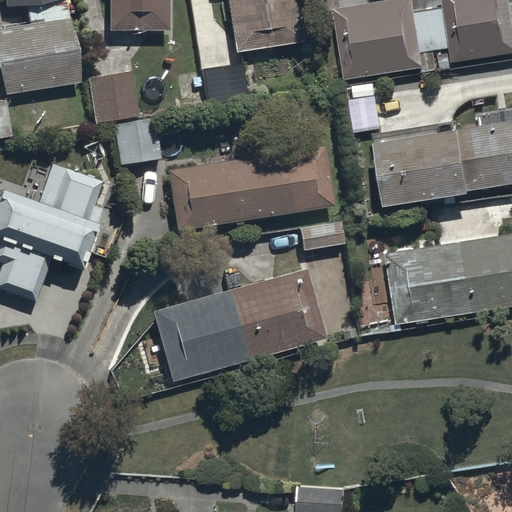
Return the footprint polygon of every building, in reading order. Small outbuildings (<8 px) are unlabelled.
[(0,59),(5,96),(83,84),(71,0),(4,0),(5,6),(29,3),(32,27),(0,31),(0,59)] [(107,0),(107,34),(166,33),(166,0),(107,0)] [(230,0),(239,53),(303,44),(295,0),(230,0)] [(385,0),(334,9),(346,81),(511,52),(511,5),(511,0),(443,0),(444,6),(417,11),(414,0),(385,0)] [(202,71),(208,104),(248,97),(242,64),(202,71)] [(90,79),(98,123),(136,117),(129,73),(90,79)] [(377,93),(347,97),(352,131),(382,127),(377,93)] [(0,140),(13,138),(7,102),(0,103),(0,140)] [(511,119),(377,143),(387,207),(511,186),(511,119)] [(110,131),(116,166),(163,158),(157,124),(110,131)] [(167,173),(176,230),(336,206),(327,148),(167,173)] [(83,271),(110,185),(50,163),(37,203),(0,191),(0,264),(0,265),(0,266),(0,291),(38,304),(51,261),(83,271)] [(300,229),(303,251),(338,245),(335,224),(300,229)] [(511,234),(387,254),(398,324),(511,306),(511,234)] [(151,313),(170,383),(329,339),(310,269),(151,313)] [(300,492),(298,511),(345,511),(347,495),(300,492)]
